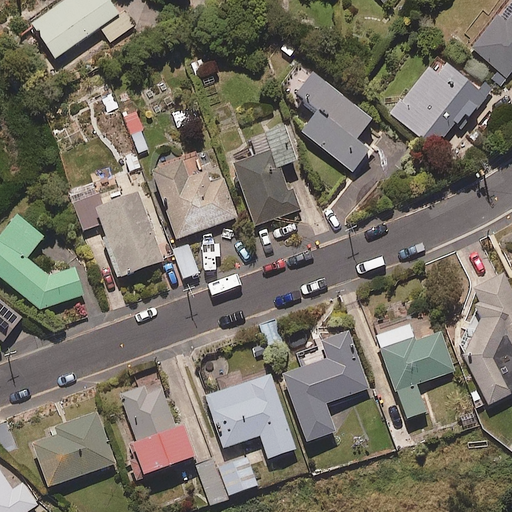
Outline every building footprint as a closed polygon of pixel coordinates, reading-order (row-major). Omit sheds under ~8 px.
[(106,0),(50,0),(23,18),(52,62),(113,12),(106,0)] [(511,13),(504,23),(497,17),(471,49),(506,78),(511,70),(511,13)] [(462,78),(446,64),(435,75),(429,70),(390,114),(432,151),(464,115),(468,118),(498,85),(475,64),(462,78)] [(370,122),(312,76),(295,97),(316,113),(301,132),(353,172),(369,152),(355,141),(370,122)] [(284,130),(247,143),(252,159),(233,166),(254,227),(300,211),(292,190),(287,191),(279,169),(296,163),(284,130)] [(187,179),(180,162),(150,173),(175,241),(236,218),(223,180),(209,185),(205,172),(187,179)] [(102,207),(98,195),(73,205),(83,232),(98,226),(118,278),(163,261),(137,194),(102,207)] [(43,238),(14,216),(0,234),(0,277),(40,310),(83,296),(75,271),(48,278),(26,260),(43,238)] [(212,240),(200,241),(203,272),(215,271),(212,240)] [(191,251),(176,255),(183,279),(198,274),(191,251)] [(511,293),(504,276),(473,291),(487,322),(466,342),(458,345),(488,406),(511,394),(511,293)] [(21,319),(0,302),(0,341),(2,343),(21,319)] [(406,420),(426,413),(416,386),(455,372),(440,333),(415,343),(408,326),(375,338),(405,419),(389,425),(398,450),(414,444),(406,420)] [(368,389),(348,332),(321,342),(327,360),(281,376),(306,444),(335,433),(325,405),(368,389)] [(295,451),(270,376),(205,398),(218,436),(223,434),(228,448),(260,437),(267,460),(295,451)] [(175,427),(159,382),(120,396),(136,442),(126,445),(138,478),(194,459),(181,424),(175,427)] [(114,465),(96,414),(51,430),(54,437),(31,445),(47,489),(114,465)] [(257,486),(247,460),(200,478),(210,504),(257,486)] [(12,491),(0,473),(0,511),(27,511),(38,505),(23,484),(12,491)]
